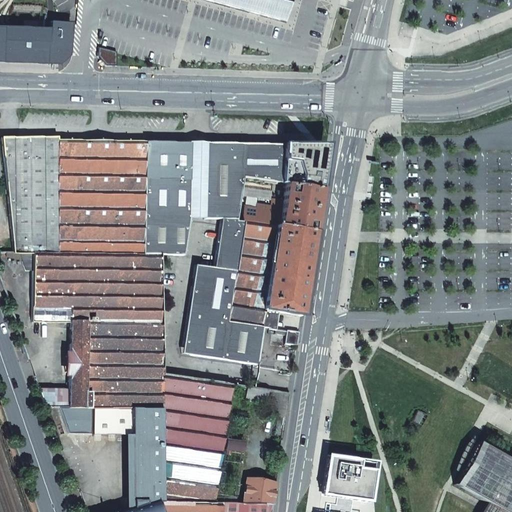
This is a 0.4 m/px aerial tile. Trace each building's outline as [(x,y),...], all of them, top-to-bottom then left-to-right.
[(194,0),(292,28),(299,0),(194,0)] [(69,24),(49,22),(49,31),(0,29),(0,62),(57,65),(67,56),(69,24)] [(116,53),(97,48),(97,57),(105,66),(116,67),(116,53)] [(158,255),(142,255),(144,143),(56,142),(56,138),(1,138),(6,191),(4,191),(5,195),(7,195),(12,252),(5,252),(7,257),(22,260),(26,272),(33,272),(32,323),(69,323),(68,390),(39,389),(45,407),(58,408),(90,408),(94,408),(131,409),(162,409),(160,375),(158,257),(158,255)] [(183,144),(144,143),(142,255),(158,255),(158,257),(183,257),(189,219),(190,152),(190,151),(189,149),(188,148),(186,146),(185,145),(183,144)] [(190,152),(189,219),(204,219),(205,153),(205,151),(205,149),(206,147),(208,146),(211,144),(183,144),(185,145),(186,146),(188,148),(189,149),(190,151),(190,152)] [(281,146),(211,144),(208,146),(206,147),(205,149),(205,151),(205,153),(204,219),(220,220),(213,268),(195,265),(183,346),(190,347),(189,355),(257,366),(262,328),(270,329),(273,312),(278,313),(300,316),(313,233),(254,224),(242,222),(243,224),(236,222),(243,179),(279,184),(281,146)] [(280,185),(285,185),(320,190),(324,162),(312,146),(283,146),(280,185)] [(254,224),(313,233),(320,190),(285,185),(283,202),(282,209),(270,208),(256,206),(254,224)] [(282,209),(283,202),(271,200),(270,208),(282,209)] [(273,312),(270,329),(270,330),(275,331),(275,329),(278,313),(273,312)] [(298,333),(286,331),(285,334),(285,336),(284,344),(296,345),(298,333)] [(183,346),(181,354),(189,355),(190,347),(183,346)] [(213,498),(232,385),(160,375),(162,409),(163,502),(212,504),(213,498)] [(245,401),(268,405),(269,391),(247,388),(245,401)] [(285,417),(288,394),(269,391),(268,405),(266,414),(285,417)] [(90,408),(58,408),(67,434),(90,434),(90,408)] [(93,434),(131,435),(131,409),(94,408),(93,434)] [(163,502),(162,409),(131,409),(131,435),(132,509),(163,502)] [(413,422),(418,425),(424,417),(418,414),(413,422)] [(511,511),(511,462),(482,445),(461,483),(486,497),(477,511),(511,511)] [(349,511),(352,500),(367,502),(373,463),(327,456),(321,491),(318,511),(349,511)] [(271,505),(274,483),(247,479),(243,504),(271,505)] [(122,511),(270,511),(271,505),(243,504),(235,504),(212,504),(163,502),(132,509),(130,510),(124,511),(122,511)]
